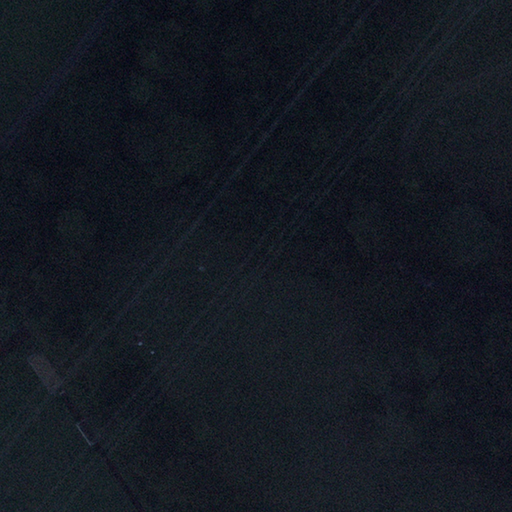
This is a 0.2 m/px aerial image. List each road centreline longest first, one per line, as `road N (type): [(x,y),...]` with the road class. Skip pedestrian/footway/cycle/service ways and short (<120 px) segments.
road 1 (track): [(312,511),(417,115),(439,94),(511,62)]
road 2 (unclassified): [(117,0),(0,157)]
